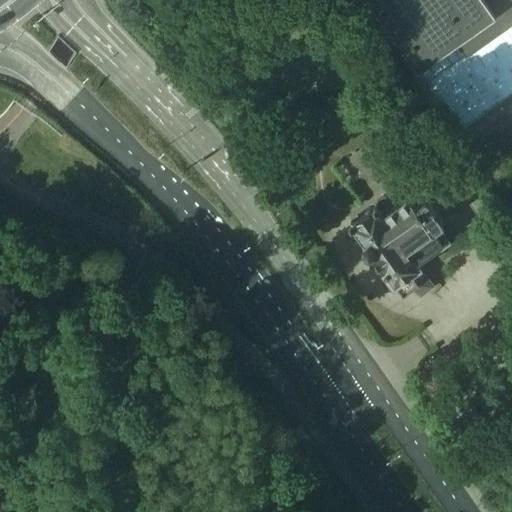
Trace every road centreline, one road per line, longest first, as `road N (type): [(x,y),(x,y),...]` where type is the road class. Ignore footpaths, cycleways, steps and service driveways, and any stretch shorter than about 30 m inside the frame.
road 1 (primary): [(60,85),(224,259),(326,399)]
road 2 (primary): [(366,373),(123,63)]
road 3 (primary): [(463,511),(366,373)]
road 4 (unknown): [(366,373),(466,298),(471,260)]
road 5 (primary): [(326,399),(404,511)]
